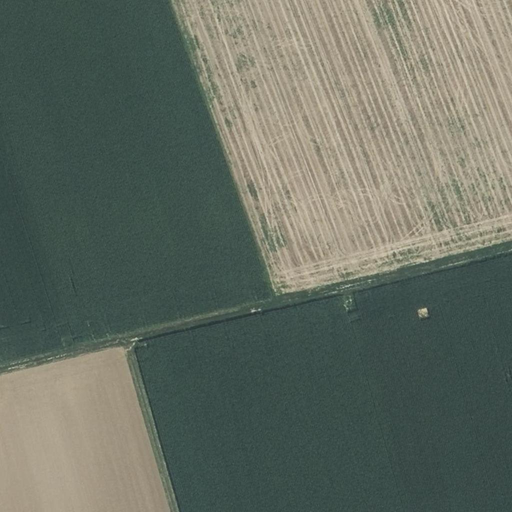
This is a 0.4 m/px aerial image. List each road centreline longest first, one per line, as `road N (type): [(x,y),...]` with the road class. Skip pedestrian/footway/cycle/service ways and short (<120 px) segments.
road 1 (track): [(0,370),(511,247)]
road 2 (track): [(131,337),(178,511)]
